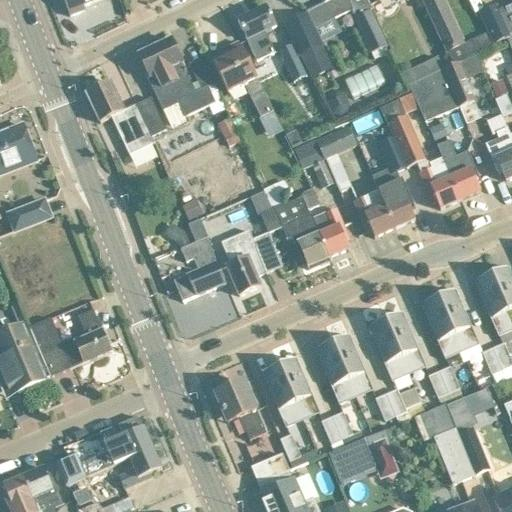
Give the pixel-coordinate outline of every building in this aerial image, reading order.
[(63,0),(70,18),(86,12),(84,8),(104,0),(63,0)] [(306,14),(282,25),(292,44),(299,59),(301,59),(311,80),(333,70),(322,48),(320,43),(313,30),(332,21),(352,12),(355,19),(368,12),(368,13),(372,11),(366,0),(322,0),(325,4),(306,14)] [(427,0),(425,1),(421,3),(445,55),(464,46),(464,44),(442,0),(427,0)] [(509,45),(511,43),(511,5),(500,11),(497,5),(479,14),(488,33),(487,33),(493,46),(507,39),(509,45)] [(267,8),(238,22),(246,41),(249,47),(257,63),(257,64),(276,55),(266,33),(276,28),(276,27),(267,8)] [(387,50),(401,44),(387,10),(373,16),(387,50)] [(355,19),(354,19),(374,61),(388,54),(368,13),(368,12),(355,19)] [(178,105),(185,119),(216,104),(208,89),(216,85),(205,60),(190,67),(201,91),(195,93),(171,42),(140,57),(144,64),(142,65),(144,68),(145,67),(148,74),(146,76),(164,112),(178,105)] [(222,62),(213,67),(222,84),(228,96),(244,88),(250,100),(260,121),(274,114),(264,94),(261,89),(256,79),(250,66),(242,50),(239,44),(219,54),(222,62)] [(291,47),(278,53),(294,85),(307,78),(291,47)] [(438,59),(402,76),(408,88),(443,71),(438,59)] [(452,68),(443,71),(459,110),(475,104),(466,82),(458,65),(452,68)] [(443,71),(408,88),(412,96),(425,125),(459,110),(443,71)] [(501,82),(490,87),(496,101),(507,96),(501,82)] [(129,156),(156,144),(153,138),(138,106),(124,113),(110,84),(86,95),(101,125),(112,120),(129,156)] [(328,95),(326,103),(332,115),(339,118),(347,114),(349,107),(343,95),(335,92),(328,95)] [(152,99),(138,106),(153,138),(167,131),(152,99)] [(399,101),(383,108),(410,169),(417,166),(421,175),(420,175),(425,187),(433,206),(437,204),(441,212),(461,203),(442,159),(430,164),(427,161),(407,116),(401,101),(399,101)] [(506,183),(511,180),(511,138),(511,136),(502,116),(487,122),(493,137),(497,135),(499,141),(486,146),(499,176),(503,175),(506,183)] [(308,127),(314,139),(332,131),(326,118),(308,127)] [(230,120),(217,126),(219,130),(224,143),(226,142),(229,149),(240,144),(241,144),(238,136),(237,137),(234,130),(231,124),(230,120)] [(441,126),(429,131),(434,143),(446,137),(441,126)] [(348,129),(316,143),(320,152),(325,162),(356,148),(348,129)] [(0,177),(37,163),(24,131),(3,139),(1,136),(0,136),(0,177)] [(296,132),(286,137),(292,150),(302,145),(296,132)] [(407,171),(393,139),(379,145),(392,177),(407,171)] [(316,140),(293,151),(298,163),(320,152),(316,143),(315,141),(316,140)] [(461,203),(481,194),(478,186),(481,184),(468,153),(457,157),(450,141),(437,147),(442,159),(461,203)] [(324,190),(335,185),(325,163),(314,168),(324,190)] [(412,214),(415,213),(402,181),(388,187),(382,173),(372,177),(379,193),(395,231),(415,223),(412,214)] [(285,182),(263,192),(264,194),(271,211),(272,213),(303,200),(302,197),(294,201),(285,182)] [(313,193),(302,197),(303,200),(308,212),(319,207),(313,193)] [(379,193),(367,198),(354,204),(367,234),(372,232),(375,240),(395,231),(379,193)] [(271,213),(263,194),(250,200),(258,219),(260,218),(261,217),(271,213)] [(272,213),(261,218),(269,235),(282,230),(283,229),(287,240),(292,238),(293,241),(294,243),(302,262),(306,260),(309,268),(329,260),(319,236),(313,221),(311,217),(310,217),(308,212),(303,200),(272,213)] [(195,202),(181,209),(188,223),(202,216),(195,202)] [(15,234),(52,219),(45,203),(9,217),(15,234)] [(313,220),(313,221),(319,236),(329,260),(349,251),(346,243),(350,241),(342,223),(338,211),(326,216),(325,215),(313,220)] [(190,247),(185,234),(177,229),(170,241),(184,250),(190,247)] [(227,268),(240,298),(261,289),(257,280),(267,276),(253,242),(249,232),(222,244),(231,266),(227,268)] [(268,235),(253,242),(267,276),(283,269),(268,235)] [(199,273),(174,283),(183,304),(226,286),(207,241),(181,251),(187,265),(194,262),(199,273)] [(492,277),(511,322),(511,276),(509,269),(492,277)] [(511,333),(511,322),(492,277),(475,284),(499,339),(511,333)] [(456,292),(439,299),(463,354),(480,347),(456,292)] [(446,362),(463,354),(439,299),(422,307),(446,362)] [(75,345),(84,365),(111,354),(94,313),(79,319),(88,340),(75,345)] [(386,322),(410,377),(427,370),(403,315),(386,322)] [(386,322),(369,330),(393,385),(410,377),(386,322)] [(31,332),(51,379),(84,365),(75,345),(63,350),(51,324),(31,332)] [(23,330),(0,339),(0,381),(5,392),(16,387),(19,395),(31,389),(45,384),(23,330)] [(333,345),(357,400),(374,393),(350,338),(333,345)] [(333,345),(316,352),(340,407),(357,400),(333,345)] [(493,351),(502,373),(511,368),(511,364),(504,346),(493,351)] [(502,373),(493,351),(482,355),(492,378),(502,373)] [(297,361),(280,368),(303,423),(321,416),(297,361)] [(286,430),(303,423),(280,368),(263,375),(286,430)] [(451,368),(439,373),(453,404),(464,399),(451,368)] [(429,377),(438,399),(442,408),(453,404),(439,373),(429,377)] [(250,443),(267,436),(244,383),(215,396),(224,415),(228,425),(240,420),(250,443)] [(398,391),(386,396),(396,418),(395,418),(399,427),(426,415),(421,405),(406,411),(398,391)] [(385,422),(395,418),(396,418),(386,396),(376,400),(385,422)] [(466,400),(446,408),(456,431),(457,432),(458,432),(460,437),(474,431),(473,428),(477,426),(474,419),(466,400)] [(360,433),(354,436),(344,414),(333,418),(343,441),(341,441),(345,449),(364,441),(360,433)] [(343,441),(333,418),(322,423),(332,446),(341,441),(343,441)] [(128,461),(153,450),(145,431),(136,434),(135,431),(104,444),(108,454),(81,466),(77,456),(57,464),(66,486),(107,469),(128,461)] [(456,431),(434,440),(453,487),(476,478),(460,437),(458,432),(457,432),(456,431)] [(476,478),(490,472),(474,431),(460,437),(476,478)] [(281,441),(290,463),(294,471),(319,460),(316,451),(301,457),(292,436),(281,441)] [(384,444),(370,449),(379,471),(380,471),(393,466),(400,463),(391,441),(384,444)] [(350,448),(331,455),(343,485),(362,477),(350,448)] [(119,479),(124,491),(153,479),(152,475),(162,471),(153,450),(128,461),(134,473),(119,479)] [(289,473),(282,456),(251,469),(258,486),(289,473)] [(311,474),(321,497),(333,492),(323,469),(311,474)] [(44,470),(23,479),(37,511),(56,511),(55,510),(64,506),(51,476),(47,478),(44,470)] [(319,511),(314,500),(303,505),(289,473),(258,486),(262,496),(260,497),(262,501),(260,505),(263,511),(319,511)] [(7,495),(3,497),(9,511),(37,511),(23,479),(21,480),(21,478),(13,481),(14,483),(3,487),(7,495)] [(392,494),(404,492),(402,479),(389,481),(392,494)] [(88,488),(74,494),(80,507),(93,501),(88,488)] [(511,511),(511,492),(495,500),(500,511),(511,511)] [(169,494),(147,502),(150,511),(153,511),(173,505),(169,494)] [(101,511),(97,503),(77,511),(101,511)]
